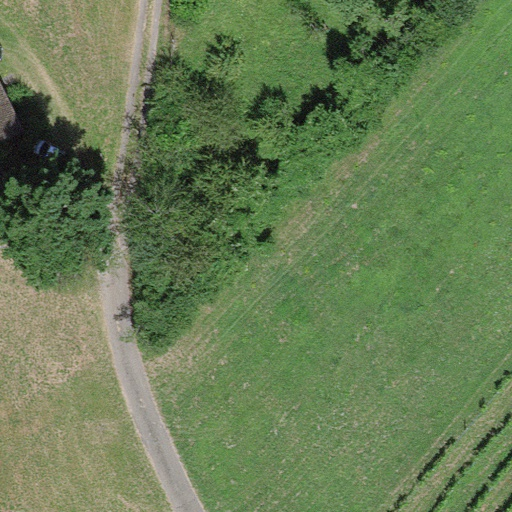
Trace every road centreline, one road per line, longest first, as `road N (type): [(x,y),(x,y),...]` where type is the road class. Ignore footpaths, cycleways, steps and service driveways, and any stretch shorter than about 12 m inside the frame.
road 1 (track): [(152,0),(126,174),(107,241),(112,292)]
road 2 (track): [(0,19),(70,128),(107,241)]
road 3 (residential): [(201,511),(138,391),(112,292)]
